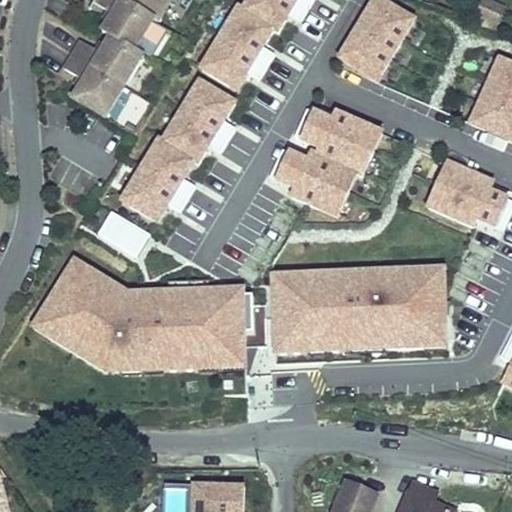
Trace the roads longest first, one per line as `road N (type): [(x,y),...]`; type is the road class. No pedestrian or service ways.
road 1 (residential): [(279,427),(285,384),(468,370),(484,361),(511,302)]
road 2 (residential): [(33,0),(22,55),(33,214),(0,288)]
road 3 (unclassified): [(279,427),(147,445),(0,421)]
road 4 (unclassified): [(511,454),(462,436),(363,420),(279,427)]
road 5 (residential): [(511,168),(312,80)]
road 6 (residential): [(312,80),(205,257)]
